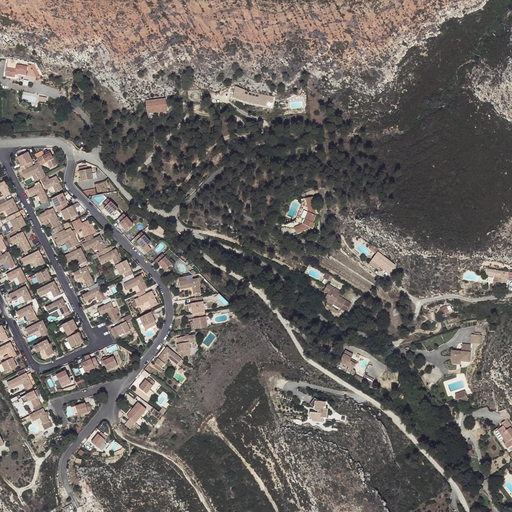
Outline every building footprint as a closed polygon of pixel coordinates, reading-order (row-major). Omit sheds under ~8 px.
[(8,77),(8,79),(13,80),(14,73),(16,74),(16,76),(24,77),(25,68),(14,67),(13,70),(7,69),(4,69),(3,77),(8,77)] [(270,108),(272,98),(253,94),(247,93),(233,87),(231,98),(243,103),(244,103),(251,105),(270,108)] [(166,118),(165,105),(145,107),(146,117),(146,118),(147,121),(148,120),(152,120),(153,120),(157,119),(158,119),(162,119),(162,118),(163,118),(163,119),(165,118),(166,118)] [(40,164),(41,166),(48,163),(51,169),(58,166),(51,153),(45,156),(42,151),(36,154),(39,160),(38,161),(40,164)] [(31,163),(32,162),(26,153),(16,158),(19,164),(18,165),(19,168),(31,163)] [(40,179),(46,177),(41,166),(40,164),(33,168),(31,163),(19,168),(25,179),(32,176),(36,174),(39,180),(40,179)] [(89,166),(81,167),(82,178),(80,178),(80,183),(95,181),(93,170),(90,171),(89,168),(89,166)] [(48,176),(46,177),(40,179),(46,190),(53,187),(57,193),(63,190),(56,177),(50,180),(48,176)] [(0,191),(3,198),(4,197),(9,195),(3,182),(0,183),(0,191)] [(42,209),(50,205),(48,201),(40,185),(27,192),(30,198),(37,195),(41,203),(40,204),(42,209)] [(61,206),(63,211),(70,208),(63,194),(53,199),(58,207),(61,206)] [(12,215),(18,212),(12,200),(7,203),(4,197),(3,198),(0,199),(0,212),(5,211),(9,209),(12,215)] [(113,197),(106,200),(107,203),(106,204),(110,213),(118,210),(113,197)] [(314,221),(312,202),(305,204),(307,220),(305,224),(303,223),(302,223),(300,224),(299,225),(299,227),(300,229),(292,233),(294,239),(308,233),(310,234),(312,229),(311,228),(314,221)] [(80,207),(77,204),(70,208),(63,211),(62,211),(67,220),(77,215),(74,210),(80,207)] [(24,214),(22,210),(18,212),(12,215),(9,217),(8,217),(10,221),(15,231),(24,226),(19,217),(24,214)] [(55,229),(61,227),(55,215),(52,210),(37,217),(40,223),(42,221),(46,220),(49,218),(55,229)] [(124,216),(118,221),(121,224),(120,225),(127,232),(134,226),(124,216)] [(89,237),(92,235),(95,234),(92,227),(89,221),(83,223),(81,220),(72,224),(77,234),(85,229),(89,237)] [(11,233),(15,231),(10,221),(6,223),(11,233)] [(62,226),(61,227),(55,229),(54,230),(56,234),(58,238),(55,240),(58,246),(63,243),(67,250),(69,249),(72,248),(76,246),(78,244),(70,229),(64,231),(62,226)] [(25,253),(31,250),(23,234),(9,240),(12,247),(20,243),(25,253)] [(97,246),(100,252),(106,250),(100,237),(95,240),(92,235),(89,237),(85,239),(87,243),(83,245),(86,251),(97,246)] [(141,235),(135,240),(138,243),(137,244),(144,251),(151,245),(141,235)] [(76,246),(72,248),(69,249),(70,253),(63,257),(66,263),(78,258),(81,264),(86,262),(87,262),(80,249),(78,250),(76,246)] [(116,266),(123,263),(116,249),(113,251),(111,247),(106,250),(100,252),(97,254),(99,258),(102,264),(112,258),(116,266)] [(376,260),(372,264),(380,272),(388,280),(395,272),(379,257),(380,256),(376,252),(374,251),(370,254),(376,260)] [(38,267),(44,264),(38,252),(22,261),(25,266),(35,261),(38,267)] [(8,269),(14,266),(8,253),(1,256),(0,254),(0,263),(4,262),(8,269)] [(163,256),(157,261),(159,264),(158,264),(165,272),(172,267),(163,256)] [(127,278),(134,274),(127,261),(123,263),(116,266),(121,276),(125,274),(127,278)] [(86,262),(81,264),(79,265),(81,270),(73,273),(77,280),(83,276),(88,286),(94,283),(87,268),(89,267),(86,262)] [(380,272),(372,264),(369,268),(377,275),(380,272)] [(26,282),(22,275),(19,269),(6,275),(10,282),(13,280),(17,278),(20,284),(20,285),(26,282)] [(39,285),(50,279),(47,274),(49,273),(47,269),(34,275),(39,285)] [(511,278),(487,273),(486,280),(494,281),(493,291),(506,293),(506,288),(507,288),(507,285),(510,286),(511,278)] [(142,292),(145,291),(148,289),(141,276),(136,278),(134,274),(127,278),(129,282),(125,284),(128,290),(135,287),(139,294),(142,292)] [(201,297),(198,281),(188,283),(187,281),(187,278),(178,279),(179,283),(180,291),(192,289),(193,298),(201,297)] [(326,278),(324,283),(330,287),(333,282),(326,278)] [(54,298),(60,295),(54,283),(37,291),(40,297),(51,292),(54,298)] [(97,288),(94,283),(88,286),(87,287),(89,291),(82,295),(86,301),(97,296),(100,302),(103,301),(107,299),(101,286),(97,288)] [(25,304),(31,301),(25,287),(7,296),(10,301),(18,298),(22,296),(24,302),(25,304)] [(335,293),(328,289),(323,297),(327,299),(324,305),(327,307),(326,309),(331,312),(333,310),(340,314),(345,305),(338,301),(341,297),(335,293)] [(139,294),(138,294),(140,299),(136,301),(139,307),(150,302),(153,308),(159,305),(153,292),(147,295),(145,291),(142,292),(139,294)] [(111,297),(107,299),(103,301),(105,306),(98,309),(101,315),(108,311),(113,322),(116,321),(120,319),(117,313),(120,312),(115,300),(113,301),(111,297)] [(199,304),(198,299),(193,300),(190,300),(193,316),(200,315),(204,314),(203,304),(199,304)] [(70,315),(62,300),(46,308),(49,314),(60,309),(63,316),(64,318),(70,315)] [(444,314),(451,311),(448,305),(442,307),(444,314)] [(29,323),(35,320),(29,307),(15,313),(19,319),(25,316),(29,323)] [(155,321),(151,312),(140,318),(144,326),(155,321)] [(134,322),(133,321),(130,314),(120,319),(116,321),(119,325),(116,327),(121,337),(122,339),(133,334),(129,324),(134,322)] [(201,320),(200,315),(193,316),(194,320),(190,320),(191,324),(189,325),(190,332),(196,331),(206,330),(205,320),(201,320)] [(74,332),(78,330),(74,321),(63,326),(67,335),(74,332)] [(155,321),(144,326),(147,331),(158,326),(155,321)] [(42,337),(48,334),(41,322),(25,330),(28,336),(39,331),(42,337)] [(73,350),(83,345),(81,339),(82,338),(80,334),(76,336),(74,332),(67,335),(69,339),(67,340),(69,343),(73,350)] [(178,355),(182,355),(183,360),(185,359),(190,358),(188,347),(196,345),(195,338),(180,340),(181,347),(177,348),(176,348),(177,356),(178,355)] [(482,340),(471,339),(470,348),(481,349),(482,340)] [(48,357),(54,354),(48,342),(34,348),(37,353),(44,350),(48,357)] [(9,360),(14,358),(16,357),(9,344),(0,347),(0,355),(6,353),(7,355),(9,360)] [(452,355),(451,369),(460,370),(461,366),(470,366),(470,357),(471,350),(462,349),(461,356),(452,355)] [(168,355),(167,353),(166,354),(152,365),(157,372),(161,369),(162,370),(165,367),(164,366),(166,364),(173,372),(176,375),(180,371),(178,368),(179,368),(168,355)] [(332,360),(341,365),(343,361),(337,358),(334,356),(332,360)] [(103,361),(108,372),(121,366),(117,357),(111,360),(108,362),(107,360),(107,359),(103,361)] [(5,362),(1,364),(5,373),(15,368),(13,363),(15,362),(14,358),(9,360),(5,362)] [(349,361),(345,359),(343,361),(341,365),(346,367),(345,368),(348,370),(350,366),(347,364),(349,361)] [(92,362),(82,366),(86,374),(96,370),(92,362)] [(25,391),(31,388),(23,370),(15,374),(17,378),(6,383),(9,389),(22,384),(25,391)] [(61,386),(70,381),(66,373),(57,377),(61,386)] [(154,384),(147,379),(145,382),(144,381),(138,389),(145,395),(154,384)] [(33,412),(41,409),(35,396),(37,395),(35,391),(19,398),(22,404),(29,400),(33,407),(31,408),(33,412)] [(326,404),(314,403),(314,408),(313,408),(313,410),(315,413),(309,412),(309,419),(313,420),(312,422),(323,423),(323,419),(326,420),(327,411),(325,411),(326,404)] [(84,404),(74,406),(75,415),(89,412),(88,404),(84,405),(84,404)] [(126,418),(133,424),(145,411),(136,404),(131,410),(132,411),(126,418)] [(507,408),(501,411),(505,420),(511,417),(507,408)] [(33,412),(27,415),(30,422),(38,418),(42,425),(44,429),(51,425),(49,421),(48,422),(41,409),(33,412)] [(509,449),(511,446),(511,429),(511,428),(511,424),(509,419),(505,421),(503,423),(505,426),(499,429),(506,439),(504,441),(506,443),(505,443),(509,449)] [(94,435),(87,444),(94,449),(103,438),(97,433),(95,436),(94,435)]
